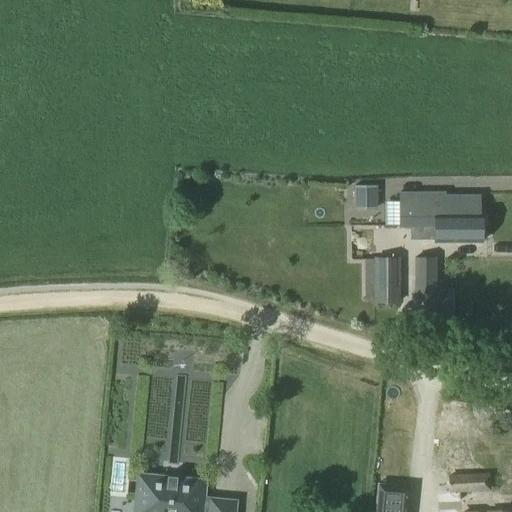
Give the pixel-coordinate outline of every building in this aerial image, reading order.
[(346,194),(369,195),(369,172),(346,171),(346,194)] [(399,202),(399,215),(477,214),(477,196),(439,196),(439,193),(399,193),(399,202)] [(375,209),(375,199),(352,199),(352,209),(375,209)] [(399,215),(399,202),(385,202),(385,225),(399,225),(399,215)] [(479,214),(477,214),(399,215),(399,225),(399,227),(435,227),(435,242),(479,241),(479,214)] [(354,247),(348,247),(348,273),(354,273),(358,273),(358,301),(371,302),(374,302),(374,304),(398,304),(398,259),(377,259),(374,259),(374,247),(354,247)] [(414,258),(414,321),(435,322),(435,259),(414,258)] [(393,412),(408,410),(407,398),(392,400),(393,412)] [(437,456),(439,440),(427,439),(425,454),(437,456)] [(490,474),(447,476),(448,494),(491,493),(490,474)] [(139,476),(137,500),(141,501),(139,511),(232,511),(233,503),(211,501),(211,503),(201,502),(203,482),(139,476)] [(377,484),(374,511),(406,511),(409,487),(377,484)]
